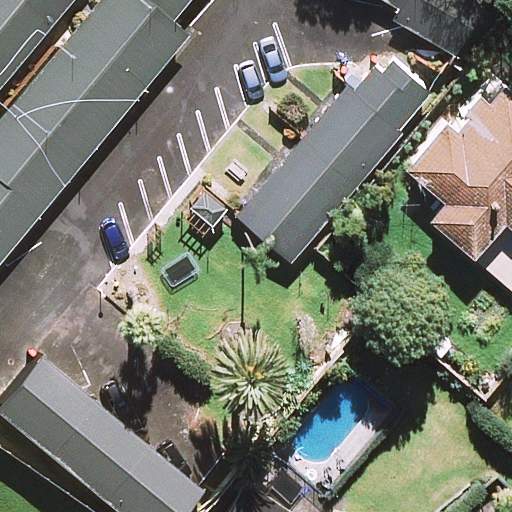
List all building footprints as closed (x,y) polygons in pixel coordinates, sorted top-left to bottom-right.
[(0,0),(0,74),(59,0),(0,0)] [(78,0),(0,98),(0,264),(210,0),(78,0)] [(393,0),(398,2),(392,12),(452,47),(479,0),(393,0)] [(427,79),(374,37),(245,199),(298,241),(427,79)] [(511,77),(497,64),(409,162),(443,194),(429,210),(511,285),(511,77)] [(174,511),(194,488),(35,355),(0,395),(0,416),(115,511),(174,511)] [(286,511),(240,479),(217,511),(286,511)]
